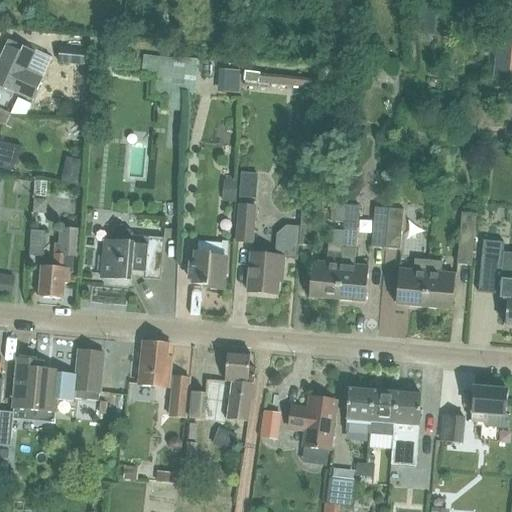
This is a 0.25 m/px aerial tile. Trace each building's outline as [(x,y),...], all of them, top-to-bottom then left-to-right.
[(511,0),(503,0),(501,13),(511,14),(511,0)] [(500,17),(498,33),(508,35),(510,18),(500,17)] [(260,48),(272,50),(273,41),(261,40),(260,48)] [(0,61),(0,86),(27,99),(34,102),(44,79),(29,73),(36,55),(22,48),(20,54),(6,47),(0,61)] [(60,63),(85,65),(87,51),(61,49),(60,63)] [(496,50),(494,67),(511,68),(511,51),(496,50)] [(180,79),(196,79),(197,59),(141,56),(140,71),(158,71),(157,91),(179,92),(180,79)] [(222,71),(222,93),(240,93),(240,71),(222,71)] [(294,76),(245,73),(244,88),(268,90),(268,86),(293,87),(310,89),(311,80),(294,78),(294,76)] [(14,103),(0,96),(0,109),(11,115),(30,116),(31,104),(14,103)] [(10,117),(11,115),(0,109),(0,124),(5,127),(5,126),(12,130),(16,120),(10,117)] [(0,169),(2,170),(12,146),(0,143),(0,169)] [(61,183),(78,187),(83,161),(66,158),(61,183)] [(223,180),(222,203),(235,203),(237,181),(223,180)] [(36,182),(36,196),(47,196),(47,182),(36,182)] [(256,189),(240,188),(239,199),(256,200),(256,189)] [(45,214),(45,199),(32,199),(32,214),(45,214)] [(256,207),(240,205),(237,241),(253,243),(256,207)] [(331,223),(344,224),(346,206),(332,205),(331,223)] [(343,232),(337,302),(365,304),(367,284),(368,268),(355,267),(358,232),(358,225),(359,208),(346,206),(344,224),(343,232)] [(302,208),(300,228),(299,246),(313,248),(317,210),(302,208)] [(386,250),(389,210),(375,209),(371,249),(386,250)] [(389,210),(386,250),(400,251),(404,211),(389,210)] [(471,267),(476,216),(462,214),(457,266),(471,267)] [(297,260),(299,246),(300,228),(286,227),(276,235),(276,258),(251,256),(248,294),(277,296),(279,274),(282,274),(284,258),(297,260)] [(41,269),(40,279),(39,299),(63,301),(65,285),(68,285),(69,270),(65,270),(66,258),(66,256),(80,257),(81,230),(59,229),(59,254),(54,254),(53,270),(41,269)] [(46,232),(31,231),(30,256),(44,256),(46,232)] [(125,231),(125,234),(115,239),(114,242),(105,241),(103,257),(98,256),(97,273),(93,273),(92,274),(113,276),(113,281),(131,283),(132,273),(145,274),(144,280),(160,281),(164,240),(135,237),(131,231),(125,231)] [(309,299),(337,302),(343,232),(329,231),(328,253),(327,264),(313,263),(311,279),(309,299)] [(195,265),(191,265),(189,281),(193,281),(193,285),(201,286),(201,289),(224,291),(226,272),(227,260),(210,258),(210,256),(196,255),(195,265)] [(502,260),(482,258),(478,294),(499,296),(501,279),(502,260)] [(396,307),(424,309),(428,262),(415,261),(414,272),(400,271),(398,287),(396,307)] [(442,263),(428,262),(424,309),(452,312),(454,292),(455,276),(441,275),(442,263)] [(14,279),(0,276),(0,297),(10,299),(14,279)] [(511,279),(501,279),(499,296),(499,300),(507,301),(505,327),(511,328),(511,279)] [(169,389),(172,359),(167,359),(168,346),(144,344),(140,387),(169,389)] [(0,411),(0,446),(11,447),(13,420),(32,422),(33,409),(56,411),(57,401),(74,403),(75,400),(99,402),(103,371),(104,355),(79,352),(76,376),(59,374),(59,373),(41,372),(35,371),(36,363),(18,361),(16,381),(14,409),(14,413),(0,411)] [(231,385),(228,420),(251,422),(255,385),(255,369),(249,369),(250,355),(228,353),(225,385),(231,385)] [(170,418),(186,420),(190,380),(174,379),(170,418)] [(506,418),(506,412),(508,392),(474,389),(471,424),(484,426),(484,428),(509,430),(510,418),(506,418)] [(370,434),(373,392),(349,390),(346,422),(346,433),(370,434)] [(393,436),(397,394),(373,392),(370,434),(393,436)] [(191,419),(205,420),(207,394),(193,393),(191,419)] [(419,427),(420,416),(421,396),(397,394),(393,436),(391,465),(416,467),(419,427)] [(309,411),(293,408),(289,430),(305,433),(303,449),(329,453),(336,403),(310,400),(309,411)] [(281,415),(264,412),(260,437),(278,439),(281,415)] [(449,420),(448,444),(463,446),(465,422),(449,420)] [(190,424),(189,440),(197,441),(198,425),(190,424)] [(220,429),(213,446),(230,453),(237,436),(220,429)] [(172,453),(178,453),(182,449),(182,444),(179,440),(173,439),(170,441),(169,448),(172,453)] [(186,446),(185,455),(186,455),(195,456),(196,444),(191,444),(187,443),(187,444),(186,446)] [(366,477),(368,465),(357,464),(356,476),(366,477)] [(375,466),(368,465),(366,477),(374,478),(375,466)] [(138,468),(125,467),(123,481),(137,482),(138,468)] [(229,471),(215,468),(213,480),(227,482),(229,471)] [(176,475),(157,473),(155,483),(174,485),(176,475)] [(327,498),(327,505),(340,506),(354,507),(354,504),(357,482),(329,479),(327,498)]
